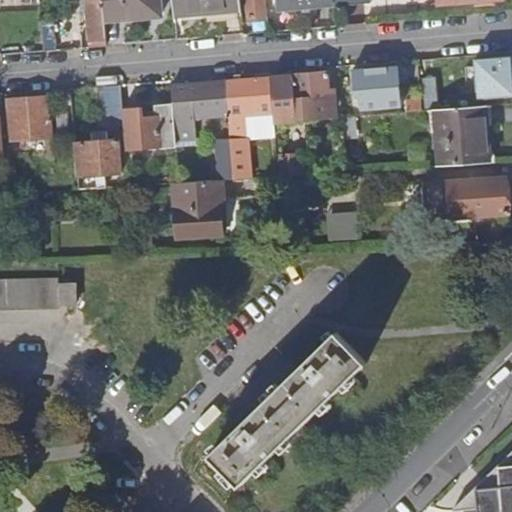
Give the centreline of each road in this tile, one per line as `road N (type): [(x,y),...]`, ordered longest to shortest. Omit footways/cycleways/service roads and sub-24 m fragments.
road 1 (residential): [(511,27),(0,72)]
road 2 (residential): [(326,287),(149,466)]
road 3 (residential): [(369,511),(511,376)]
road 4 (residential): [(149,466),(59,377),(0,369)]
